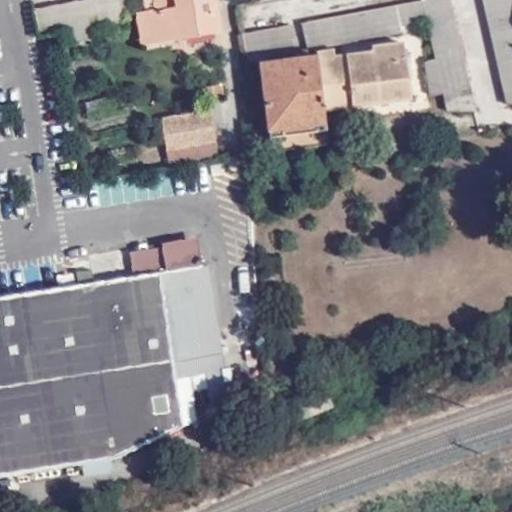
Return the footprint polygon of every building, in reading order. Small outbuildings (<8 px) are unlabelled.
[(61,33),(130,19),(125,0),(77,0),(35,9),(40,37),(61,33)] [(144,0),(146,11),(158,9),(156,0),(144,0)] [(156,0),(158,9),(146,11),(152,44),(221,31),(215,0),(156,0)] [(412,0),(243,33),(248,59),(395,32),(395,28),(412,25),(427,97),(440,95),(443,114),(475,113),(453,0),(412,0)] [(511,0),(482,0),(505,105),(505,106),(511,104),(511,0)] [(143,45),(152,44),(146,11),(137,13),(143,45)] [(315,56),(262,61),(273,150),(325,144),(322,111),(408,100),(400,45),(368,48),(369,52),(332,56),(331,51),(315,52),(315,56)] [(195,101),(224,96),(222,84),(193,89),(195,101)] [(86,117),(112,111),(108,96),(82,102),(86,117)] [(213,113),(162,116),(165,163),(216,160),(213,113)] [(223,174),(222,163),(208,165),(210,176),(223,174)] [(402,227),(340,233),(343,259),(405,253),(402,227)] [(0,296),(0,476),(114,459),(235,400),(230,368),(223,368),(207,264),(0,296)]
